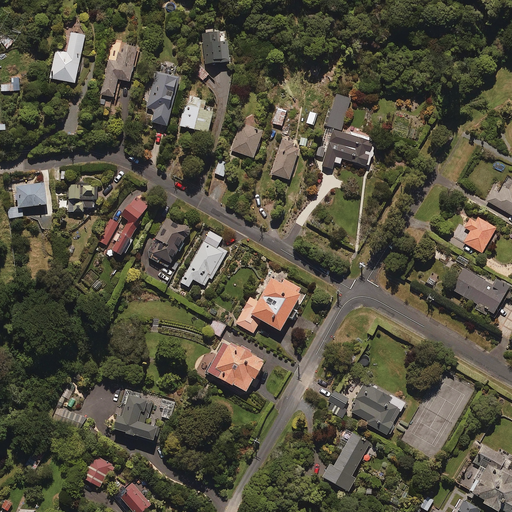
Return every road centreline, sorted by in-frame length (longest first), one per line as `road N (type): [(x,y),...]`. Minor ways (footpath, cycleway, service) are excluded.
road 1 (residential): [(0,167),(114,155),(358,296)]
road 2 (residential): [(230,511),(341,307),(358,296)]
road 3 (residential): [(358,296),(511,377)]
road 4 (residential): [(358,296),(431,175)]
